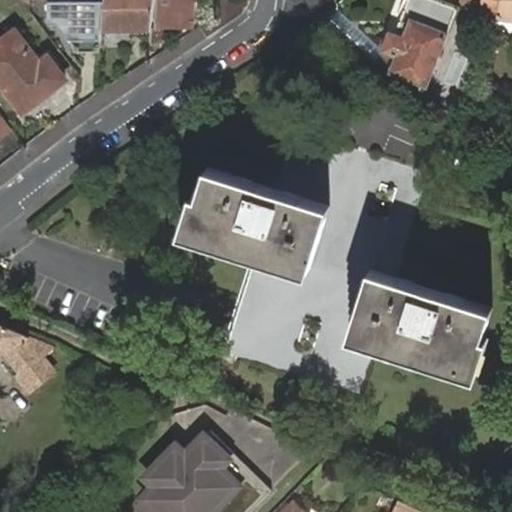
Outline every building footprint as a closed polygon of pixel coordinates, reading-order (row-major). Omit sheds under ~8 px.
[(154,0),(104,0),(102,28),(151,27),(154,0)] [(182,0),(158,0),(156,26),(193,26),(194,12),(182,11),(182,0)] [(194,12),(195,0),(182,0),(182,11),(194,12)] [(376,65),(388,76),(418,103),(426,85),(427,85),(448,32),(458,8),(436,0),(409,0),(396,32),(390,30),(376,65)] [(511,0),(482,0),(480,13),(478,23),(496,27),(498,16),(511,18),(511,0)] [(511,18),(498,16),(496,27),(511,29),(511,18)] [(162,29),(151,28),(151,37),(150,40),(160,41),(162,29)] [(0,41),(0,80),(23,111),(65,78),(57,67),(47,56),(40,62),(37,57),(15,30),(0,41)] [(353,45),(338,32),(325,46),(340,60),(353,45)] [(0,138),(12,129),(0,113),(0,138)] [(235,356),(236,356),(360,395),(377,338),(351,330),(371,267),(397,276),(430,172),(371,153),(352,147),(292,129),(273,187),(330,204),(311,267),(254,249),(237,299),(231,319),(230,324),(226,336),(225,337),(225,338),(225,340),(225,342),(225,343),(225,345),(225,346),(226,347),(227,348),(227,349),(228,350),(230,351),(230,353),(231,354),(233,354),(234,355),(235,356)] [(511,145),(502,143),(499,159),(509,163),(511,148),(511,145)] [(188,228),(254,249),(311,267),(330,204),(273,187),(208,166),(199,194),(188,228)] [(351,330),(377,338),(474,369),(482,343),(493,306),(397,276),(371,267),(351,330)] [(0,352),(2,351),(6,355),(19,372),(15,374),(28,392),(54,371),(43,356),(55,347),(29,336),(0,323),(0,352)] [(179,444),(149,474),(158,483),(142,500),(154,511),(252,511),(276,489),(214,427),(188,452),(179,444)] [(109,429),(90,451),(101,461),(121,439),(109,429)] [(284,511),(315,511),(300,497),(284,511)]
